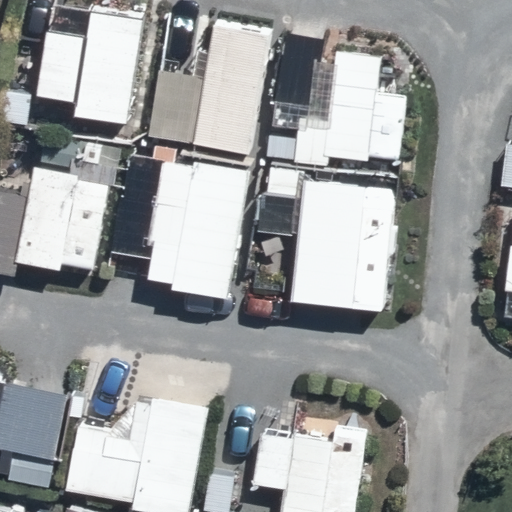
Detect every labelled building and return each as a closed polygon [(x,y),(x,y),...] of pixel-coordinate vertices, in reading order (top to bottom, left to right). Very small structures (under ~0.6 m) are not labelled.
[(11,0),(3,64),(12,65),(9,95),(39,98),(42,69),(49,69),(56,0),(11,0)] [(59,48),(59,98),(90,99),(89,121),(150,122),(149,131),(253,147),(273,20),(212,11),(204,68),(159,61),(161,8),(100,7),(99,50),(59,48)] [(279,22),(270,95),(318,101),(328,29),(279,22)] [(382,43),(335,44),(334,114),(295,113),(295,125),(272,124),(272,149),(406,150),(407,87),(381,86),(382,43)] [(128,214),(121,263),(179,271),(178,283),(227,290),(246,159),(163,146),(157,190),(185,195),(181,222),(128,214)] [(0,185),(0,260),(21,264),(23,250),(97,262),(111,172),(33,160),(31,168),(11,165),(8,187),(0,185)] [(399,182),(310,169),(293,294),(381,306),(399,182)] [(0,361),(0,439),(14,441),(9,473),(52,480),(57,446),(66,448),(75,387),(3,376),(5,362),(0,361)] [(84,424),(72,479),(138,493),(136,505),(167,511),(185,511),(210,400),(147,386),(137,435),(84,424)] [(320,511),(334,434),(267,422),(266,422),(256,476),(290,482),(285,511),(320,511)] [(120,511),(66,501),(63,511),(120,511)]
